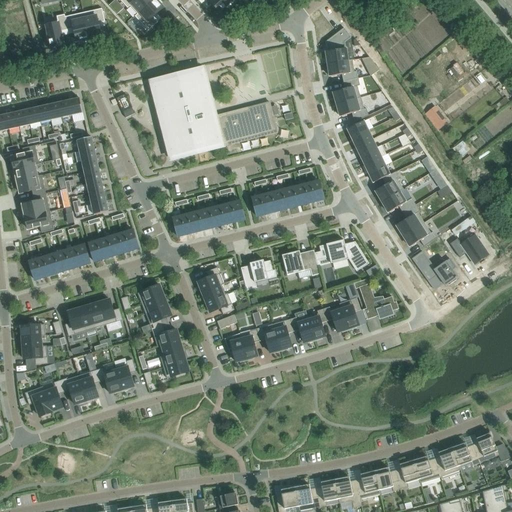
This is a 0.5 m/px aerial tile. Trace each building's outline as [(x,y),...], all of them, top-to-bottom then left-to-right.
[(123,0),(122,2),(127,9),(130,6),(137,14),(135,17),(153,0),(123,0)] [(153,0),(135,17),(148,32),(158,22),(154,17),(164,8),(160,4),(161,3),(158,0),(153,0)] [(213,0),(211,3),(220,12),(225,7),(227,9),(235,1),(233,0),(213,0)] [(256,0),(254,2),(257,6),(256,7),(258,9),(268,0),(256,0)] [(102,9),(83,13),(90,42),(91,41),(97,40),(96,38),(101,37),(98,24),(105,22),(102,9)] [(65,15),(64,15),(68,31),(74,29),(77,42),(82,41),(82,43),(88,42),(90,42),(83,13),(65,17),(65,15)] [(57,21),(46,24),(48,33),(46,34),(47,42),(49,41),(51,48),(64,46),(61,32),(68,31),(64,15),(56,17),(57,21)] [(328,52),(326,52),(328,64),(348,61),(345,43),(351,38),(344,28),(326,42),(328,52)] [(369,58),(362,59),(371,76),(374,74),(379,70),(369,58)] [(348,61),(328,64),(330,77),(342,75),(343,82),(358,79),(357,72),(354,72),(352,61),(348,61)] [(202,71),(154,84),(173,157),(277,131),(270,103),(248,108),(248,111),(214,120),(202,71)] [(511,82),(508,78),(502,83),(511,95),(511,82)] [(345,90),(333,93),(337,105),(356,99),(361,98),(357,86),(360,86),(358,79),(343,82),(345,90)] [(356,99),(337,105),(340,117),(352,114),(354,123),(369,116),(366,109),(364,110),(361,98),(356,99)] [(83,113),(80,99),(69,101),(72,116),(83,113)] [(72,116),(69,101),(58,104),(61,118),(72,116)] [(61,118),(58,104),(47,106),(51,120),(61,118)] [(51,120),(47,106),(37,108),(40,123),(51,120)] [(435,107),(428,112),(440,128),(447,123),(435,107)] [(40,123),(37,108),(26,111),(30,125),(40,123)] [(30,125),(26,111),(16,113),(19,128),(30,125)] [(19,128),(16,113),(5,115),(9,130),(19,128)] [(0,131),(9,130),(5,115),(0,116),(0,131)] [(363,122),(348,129),(352,139),(368,131),(373,128),(369,119),(363,122)] [(368,131),(352,139),(356,147),(372,140),(368,131)] [(77,141),(79,152),(94,148),(91,137),(77,141)] [(372,140),(356,147),(361,156),(376,149),(376,148),(372,140)] [(12,160),(11,161),(12,168),(14,168),(15,170),(35,165),(35,166),(39,165),(35,146),(22,149),(24,155),(18,156),(12,158),(12,160)] [(376,149),(361,156),(365,165),(381,158),(386,155),(382,146),(376,148),(376,149)] [(96,159),(94,148),(79,152),(82,162),(96,159)] [(381,158),(365,165),(369,174),(385,166),(381,158)] [(99,170),(96,159),(82,162),(84,173),(99,170)] [(16,175),(14,175),(15,182),(37,177),(37,176),(35,166),(35,165),(15,170),(16,175)] [(385,166),(369,174),(374,183),(382,179),(389,176),(385,166)] [(101,180),(99,170),(84,173),(87,183),(101,180)] [(386,186),(376,192),(382,202),(399,192),(403,190),(397,180),(399,178),(396,172),(389,176),(382,179),(386,186)] [(37,177),(15,182),(17,191),(19,191),(20,194),(32,191),(33,197),(46,194),(42,175),(37,176),(37,177)] [(103,191),(101,180),(87,183),(89,194),(103,191)] [(319,181),(308,184),(313,203),(324,200),(319,181)] [(308,184),(297,187),(302,206),(313,203),(308,184)] [(297,187),(286,190),(290,209),(302,206),(297,187)] [(399,192),(382,202),(388,213),(399,207),(403,213),(416,205),(412,199),(406,189),(399,193),(399,192)] [(286,190),(275,193),(279,211),(290,209),(286,190)] [(106,201),(103,191),(89,194),(91,204),(106,201)] [(275,193),(264,196),(268,214),(279,211),(275,193)] [(23,209),(21,209),(24,218),(50,212),(46,194),(33,197),(34,203),(23,206),(23,209)] [(268,214),(264,196),(252,198),(257,217),(268,214)] [(108,212),(106,201),(91,204),(94,215),(108,212)] [(240,202),(229,204),(234,223),(245,220),(240,202)] [(229,204),(218,207),(222,226),(234,223),(229,204)] [(407,220),(397,226),(403,237),(424,223),(418,213),(420,212),(416,205),(403,213),(407,220)] [(218,207),(207,210),(211,229),(222,226),(218,207)] [(207,210),(196,213),(200,232),(211,229),(207,210)] [(50,212),(24,218),(26,227),(28,227),(28,230),(34,229),(40,227),(41,233),(54,230),(50,212)] [(196,213),(184,216),(189,234),(200,232),(196,213)] [(189,234),(184,216),(173,219),(178,237),(189,234)] [(424,223),(403,237),(410,247),(420,241),(424,247),(436,238),(433,232),(431,234),(424,223)] [(133,230),(122,234),(128,252),(139,249),(133,230)] [(122,234),(111,237),(117,256),(128,252),(122,234)] [(457,239),(450,244),(460,258),(466,253),(474,265),(489,255),(475,235),(461,245),(457,239)] [(111,237),(100,241),(106,259),(117,256),(111,237)] [(106,259),(100,241),(89,244),(94,263),(106,259)] [(321,252),(314,253),(318,267),(319,267),(319,266),(318,266),(317,261),(323,259),(329,257),(329,258),(330,258),(330,261),(331,264),(332,263),(347,260),(348,260),(350,262),(356,271),(359,269),(359,270),(368,264),(369,266),(370,266),(355,243),(355,242),(345,245),(344,241),(326,245),(319,247),(320,249),(321,252)] [(85,245),(73,249),(79,267),(90,264),(85,245)] [(73,249),(62,252),(68,271),(79,267),(73,249)] [(62,252),(51,255),(57,274),(68,271),(62,252)] [(299,252),(282,256),(287,276),(310,270),(312,276),(319,274),(316,262),(303,265),(300,254),(299,252)] [(422,252),(412,259),(428,282),(437,276),(445,286),(455,279),(456,280),(457,279),(456,278),(457,278),(452,270),(456,268),(450,259),(435,270),(422,252)] [(51,255),(40,259),(46,277),(57,274),(51,255)] [(46,277),(40,259),(29,262),(35,281),(46,277)] [(251,266),(241,268),(246,291),(257,289),(256,283),(268,280),(266,273),(273,271),(270,261),(264,263),(263,260),(255,263),(251,264),(251,266)] [(215,263),(197,268),(202,281),(198,282),(202,292),(202,293),(221,285),(222,285),(224,285),(215,263)] [(377,266),(371,270),(374,274),(380,271),(377,266)] [(363,310),(366,321),(368,320),(376,317),(375,316),(378,315),(379,319),(393,314),(393,312),(399,310),(396,302),(394,303),(392,297),(383,300),(384,303),(375,306),(372,296),(373,296),(369,284),(364,286),(362,282),(366,280),(354,284),(356,290),(359,288),(366,309),(363,310)] [(137,294),(142,304),(163,296),(163,295),(159,285),(153,288),(153,287),(148,290),(137,294)] [(221,285),(202,293),(206,302),(206,303),(225,295),(222,285),(221,285)] [(225,295),(206,303),(210,313),(221,309),(223,315),(234,310),(228,294),(225,295)] [(142,304),(146,314),(167,306),(167,305),(163,296),(164,296),(163,296),(142,304)] [(131,309),(127,297),(121,299),(125,311),(131,309)] [(339,304),(340,307),(341,307),(349,331),(355,328),(355,327),(359,326),(354,313),(361,311),(356,299),(339,304)] [(100,303),(99,303),(106,325),(122,320),(119,309),(113,311),(110,300),(100,303)] [(99,303),(89,306),(95,328),(106,325),(99,303)] [(79,309),(78,309),(85,331),(95,328),(89,306),(79,309)] [(170,325),(167,318),(171,316),(167,306),(168,306),(167,306),(146,314),(150,325),(152,331),(170,325)] [(329,308),(323,310),(327,322),(333,320),(337,333),(342,331),(342,333),(349,331),(341,307),(340,307),(330,311),(329,308)] [(85,331),(78,309),(78,310),(68,313),(71,322),(65,324),(68,336),(85,331)] [(318,314),(308,318),(315,341),(321,339),(321,338),(325,337),(321,323),(327,322),(323,310),(317,312),(318,314)] [(217,322),(220,330),(237,323),(234,315),(217,322)] [(315,341),(308,318),(297,321),(296,318),(290,320),(294,332),(300,330),(304,343),(308,342),(308,343),(315,341)] [(288,334),(294,332),(290,320),(273,325),(281,352),(288,350),(287,348),(291,347),(288,334)] [(62,333),(59,322),(53,323),(56,335),(62,333)] [(22,337),(22,338),(41,336),(41,337),(46,336),(45,325),(34,326),(34,325),(28,326),(21,327),(22,337)] [(170,325),(152,331),(154,337),(157,348),(162,347),(162,346),(180,341),(180,340),(179,340),(176,330),(172,331),(170,325)] [(281,352),(273,325),(263,328),(257,330),(260,342),(266,340),(270,353),(274,352),(274,354),(281,352)] [(254,343),(260,342),(257,330),(239,334),(241,340),(247,361),(253,359),(253,358),(257,357),(254,343)] [(23,348),(23,349),(42,347),(41,337),(41,336),(22,338),(23,348)] [(241,340),(230,343),(232,349),(234,356),(236,362),(240,361),(240,363),(247,361),(241,340)] [(162,346),(162,347),(165,356),(183,351),(180,341),(162,346)] [(42,347),(23,349),(24,360),(35,359),(36,365),(48,364),(46,346),(42,347)] [(160,357),(163,368),(186,361),(185,361),(183,351),(165,356),(160,357)] [(91,354),(86,355),(91,371),(90,372),(91,372),(96,371),(91,354)] [(127,365),(115,368),(122,392),(130,390),(130,388),(134,387),(130,374),(136,372),(132,360),(126,362),(127,365)] [(186,361),(163,368),(167,379),(176,376),(177,378),(184,375),(184,374),(189,372),(186,362),(186,361)] [(103,369),(96,371),(100,383),(106,381),(110,394),(114,393),(115,394),(122,392),(115,368),(104,372),(103,369)] [(92,378),(81,382),(80,382),(87,403),(95,400),(94,399),(98,398),(94,384),(100,383),(96,371),(91,372),(92,378)] [(144,374),(147,386),(153,384),(150,372),(144,374)] [(67,379),(60,381),(64,393),(70,391),(75,405),(79,404),(79,405),(87,403),(80,382),(81,382),(79,376),(67,380),(67,379)] [(55,386),(43,390),(51,412),(52,412),(63,408),(58,395),(64,393),(60,381),(53,383),(55,386)] [(51,412),(43,390),(42,387),(24,394),(29,406),(35,403),(40,417),(42,417),(43,418),(51,415),(50,414),(52,413),(52,412),(51,412)] [(478,443),(472,445),(480,464),(499,456),(501,462),(511,458),(511,456),(503,445),(496,447),(490,433),(476,439),(478,443)] [(465,443),(452,448),(458,467),(459,467),(471,462),(472,466),(480,464),(472,445),(467,448),(465,443)] [(440,457),(434,459),(440,478),(460,471),(459,467),(458,467),(452,448),(438,453),(440,457)] [(427,457),(413,461),(419,480),(420,484),(440,478),(434,459),(428,461),(427,457)] [(401,470),(395,471),(400,490),(408,488),(407,483),(419,480),(413,461),(400,465),(401,470)] [(388,468),(374,472),(379,491),(392,488),(393,492),(400,490),(395,471),(389,473),(388,468)] [(361,479),(356,481),(360,500),(381,495),(379,491),(374,472),(360,475),(361,479)] [(349,477),(335,480),(339,499),(338,500),(339,504),(352,501),(353,509),(362,507),(360,500),(356,481),(350,482),(349,477)] [(322,487),(316,488),(319,508),(326,506),(326,502),(338,500),(339,499),(335,480),(321,483),(322,487)] [(309,485),(295,488),(299,507),(298,507),(299,511),(319,508),(316,488),(310,489),(309,485)] [(503,486),(492,489),(496,511),(511,511),(511,508),(507,510),(503,486)] [(299,507),(295,488),(281,490),(282,495),(276,496),(278,511),(286,511),(286,509),(298,507),(299,507)] [(451,489),(445,491),(449,499),(454,497),(451,489)] [(486,511),(496,511),(492,489),(482,492),(486,511)] [(217,498),(219,509),(237,505),(238,505),(236,493),(234,494),(233,491),(233,492),(233,494),(215,498),(217,498)] [(432,496),(426,498),(428,504),(435,502),(432,496)] [(172,501),(173,511),(194,511),(193,503),(187,504),(187,499),(172,501)] [(462,511),(460,499),(449,502),(450,504),(451,511),(462,511)] [(152,509),(152,511),(173,511),(172,501),(158,503),(159,508),(152,509)] [(440,511),(451,511),(450,504),(449,502),(439,505),(440,511)]
